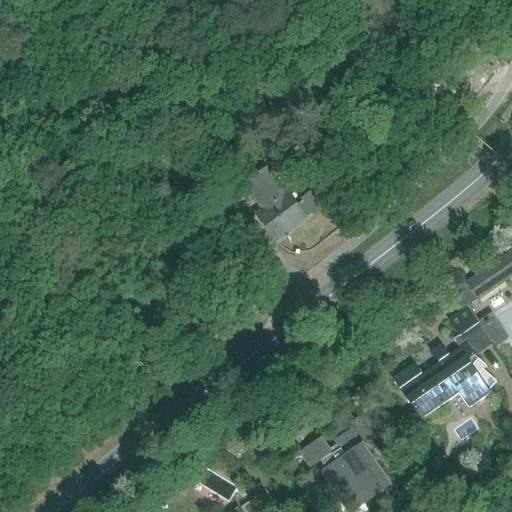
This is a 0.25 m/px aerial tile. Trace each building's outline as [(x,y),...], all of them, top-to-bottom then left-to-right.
[(313,194),(295,208),(268,171),(248,186),(247,187),(259,204),(264,211),(259,214),(278,240),(322,207),(313,194)] [(464,281),(454,288),(466,307),(477,300),(478,302),(511,278),(511,252),(466,284),(464,281)] [(413,367),(394,381),(400,390),(422,421),(459,394),(470,409),(492,394),(489,391),(497,381),(483,371),(486,367),(478,355),(492,345),(481,329),(478,324),(466,307),(447,320),(459,336),(453,340),(459,349),(453,353),(449,356),(443,347),(432,354),(438,363),(434,366),(419,376),(413,367)] [(384,349),(392,345),(386,335),(379,339),(384,349)] [(319,462),(324,470),(322,472),(348,509),(372,493),(374,497),(390,486),(364,448),(383,435),(367,412),(354,421),(349,412),(333,423),(342,436),(333,442),(336,445),(329,450),(321,438),(298,453),(309,469),(319,462)] [(223,447),(231,458),(248,446),(240,435),(223,447)] [(436,456),(435,456),(434,457),(433,457),(432,457),(432,458),(431,458),(431,459),(430,459),(430,460),(430,461),(430,462),(430,463),(430,464),(430,465),(431,466),(431,467),(432,467),(433,468),(434,468),(435,468),(435,469),(436,469),(437,468),(438,468),(439,468),(439,467),(440,467),(440,466),(441,466),(441,465),(442,464),(442,463),(442,462),(442,461),(441,460),(441,459),(440,459),(440,458),(439,458),(439,457),(438,457),(437,457),(436,456)] [(261,482),(250,489),(257,499),(261,506),(272,499),(261,482)] [(255,499),(243,507),(246,511),(253,511),(261,507),(255,499)]
